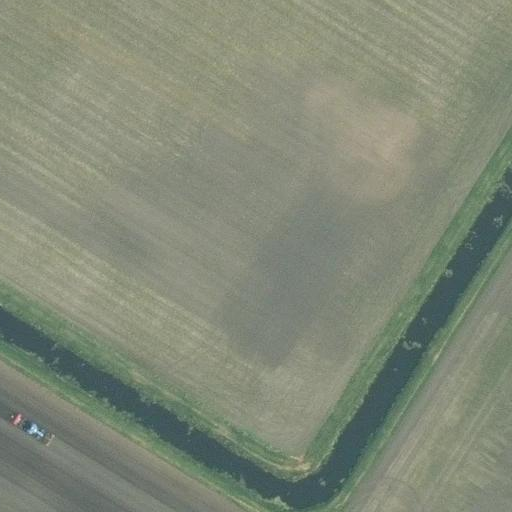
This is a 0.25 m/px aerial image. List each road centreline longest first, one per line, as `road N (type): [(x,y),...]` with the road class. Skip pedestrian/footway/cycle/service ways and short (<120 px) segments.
road 1 (track): [(331,511),(359,482),(511,242)]
road 2 (track): [(0,349),(258,511)]
